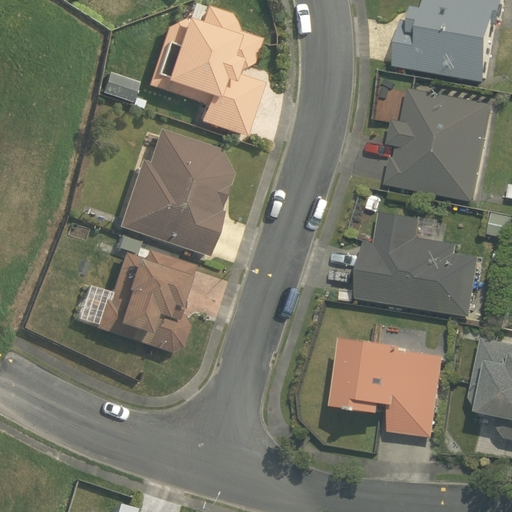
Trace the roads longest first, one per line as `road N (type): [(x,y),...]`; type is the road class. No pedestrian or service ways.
road 1 (residential): [(213,464),(315,150),(328,44),(322,0)]
road 2 (residential): [(511,511),(315,496),(213,464)]
road 3 (residential): [(213,464),(0,377)]
